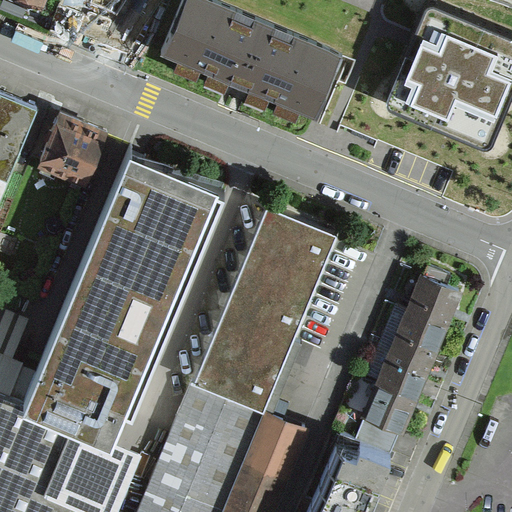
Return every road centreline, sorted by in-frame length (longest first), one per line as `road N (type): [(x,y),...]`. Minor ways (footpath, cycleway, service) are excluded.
road 1 (residential): [(0,45),(511,248)]
road 2 (residential): [(416,511),(511,287)]
